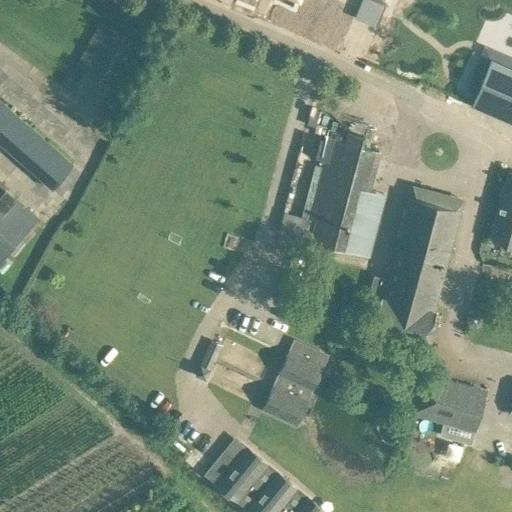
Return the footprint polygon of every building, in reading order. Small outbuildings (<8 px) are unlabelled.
[(256,0),(253,8),(273,16),(277,6),(293,12),(288,23),(308,31),(321,0),(256,0)] [(113,28),(88,72),(113,86),(138,42),(113,28)] [(511,68),(493,61),(474,103),(504,116),(511,119),(511,68)] [(0,100),(0,142),(52,188),(73,164),(0,100)] [(330,137),(309,218),(316,220),(310,244),(351,255),(367,195),(379,150),(330,137)] [(511,172),(509,171),(493,226),(511,231),(511,172)] [(0,261),(38,218),(0,185),(0,261)] [(370,333),(425,348),(435,311),(433,310),(463,200),(462,200),(460,209),(425,200),(428,191),(412,186),(383,296),(380,296),(370,333)] [(289,349),(278,373),(307,386),(318,363),(289,349)] [(413,414),(474,431),(486,389),(425,372),(413,414)] [(273,384),(262,408),(291,421),(302,397),(273,384)] [(215,462),(205,473),(237,500),(264,467),(243,451),(226,472),(215,462)] [(273,475),(247,507),(252,511),(276,511),(293,491),(273,475)] [(318,511),(303,500),(292,511),(318,511)]
